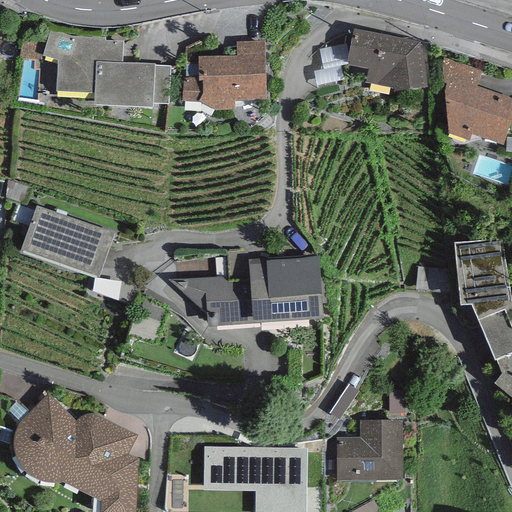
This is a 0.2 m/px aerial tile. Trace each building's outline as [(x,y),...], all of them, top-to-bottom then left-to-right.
[(50,33),(42,58),(57,63),(56,94),(93,96),(94,110),(152,112),(152,107),(168,107),(171,69),(121,66),(123,44),(105,44),(105,40),(72,39),(50,33)] [(420,46),(354,33),(347,70),(368,74),(366,88),(394,94),(394,97),(427,92),(422,55),(421,55),(420,46)] [(236,59),(198,59),(199,64),(183,64),(181,104),(200,106),(215,114),(235,114),(234,106),(265,105),(264,44),(236,44),(236,59)] [(443,60),(441,66),(443,86),(446,87),(443,95),(446,136),(469,146),(470,140),(503,149),(511,122),(511,100),(476,89),(482,71),(443,60)] [(115,236),(37,209),(21,256),(99,283),(115,236)] [(501,240),(454,247),(460,313),(471,310),(494,367),(496,366),(501,377),(494,389),(511,401),(511,311),(511,309),(501,240)] [(318,263),(265,264),(265,261),(248,262),(248,249),(224,250),(225,279),(185,283),(186,289),(206,296),(207,331),(253,329),(253,331),(322,327),(321,306),(326,305),(324,278),(319,279),(318,263)] [(394,390),(395,411),(410,411),(409,389),(394,390)] [(75,423),(48,397),(22,423),(18,427),(14,434),(13,439),(13,446),(13,452),(15,461),(19,468),(21,474),(26,478),(31,482),(37,484),(44,486),(49,486),(53,487),(58,487),(63,486),(101,506),(100,511),(135,511),(138,463),(128,456),(136,438),(95,417),(89,417),(85,417),(80,420),(75,423)] [(401,424),(360,425),(360,440),(337,440),(338,486),(402,486),(401,424)] [(243,444),(205,444),(205,496),(246,496),(245,511),(308,511),(309,457),(243,457),(243,444)]
